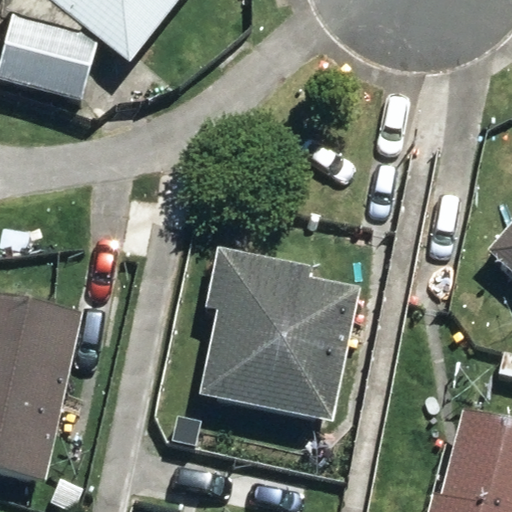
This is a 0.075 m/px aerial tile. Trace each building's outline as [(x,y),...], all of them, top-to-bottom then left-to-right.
[(32,0),(120,70),(177,0),(32,0)] [(0,86),(76,107),(91,50),(7,26),(0,50),(0,86)] [(511,229),(484,261),(511,284),(511,229)] [(193,407),(327,433),(354,300),(299,290),(302,277),(211,259),(199,317),(210,318),(193,407)] [(0,485),(39,493),(74,325),(0,310),(0,485)] [(494,384),(511,386),(511,363),(498,360),(494,384)] [(425,511),(511,511),(511,435),(458,422),(436,508),(427,505),(425,511)] [(164,449),(194,454),(198,434),(167,427),(164,449)] [(40,511),(70,511),(76,497),(50,487),(40,511)]
